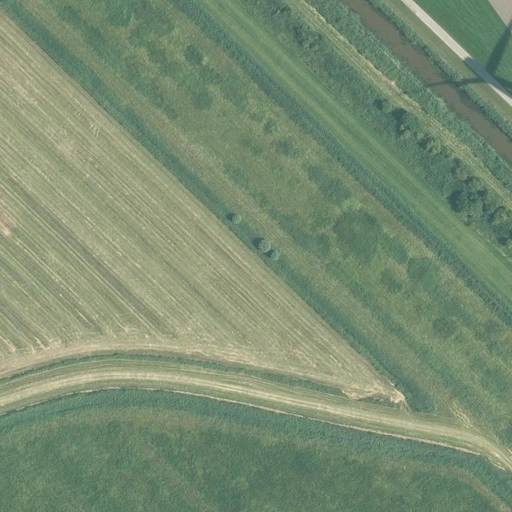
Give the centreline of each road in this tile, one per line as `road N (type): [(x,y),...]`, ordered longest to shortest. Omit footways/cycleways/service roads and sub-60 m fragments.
road 1 (track): [(300,0),(511,203)]
road 2 (track): [(405,0),(511,102)]
